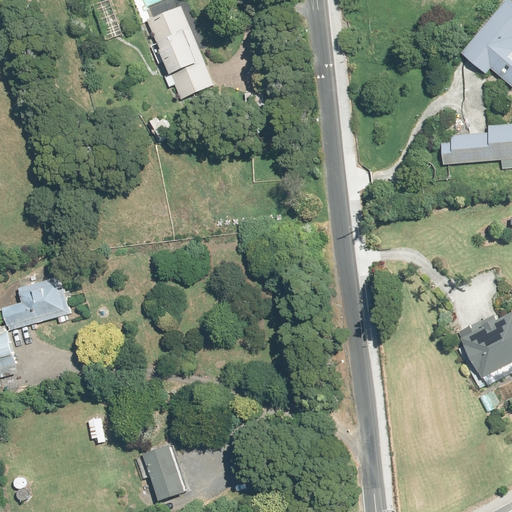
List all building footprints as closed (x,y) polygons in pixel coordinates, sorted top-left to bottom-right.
[(511,0),(508,0),(461,54),(485,76),(492,68),(511,86),(511,0)] [(184,7),(148,21),(170,75),(164,77),(169,89),(176,86),(182,100),(216,86),(184,7)] [(489,135),(451,139),(452,145),(443,146),(445,165),(501,160),(501,170),(511,169),(511,125),(488,128),(489,135)] [(4,308),(11,332),(72,314),(61,275),(18,288),(22,303),(4,308)] [(480,322),(458,332),(482,380),(511,364),(511,314),(483,328),(480,322)] [(8,333),(0,334),(0,380),(19,375),(8,333)] [(102,418),(89,420),(92,439),(99,438),(100,444),(105,443),(102,418)] [(176,449),(138,460),(143,480),(151,478),(158,501),(189,492),(176,449)]
